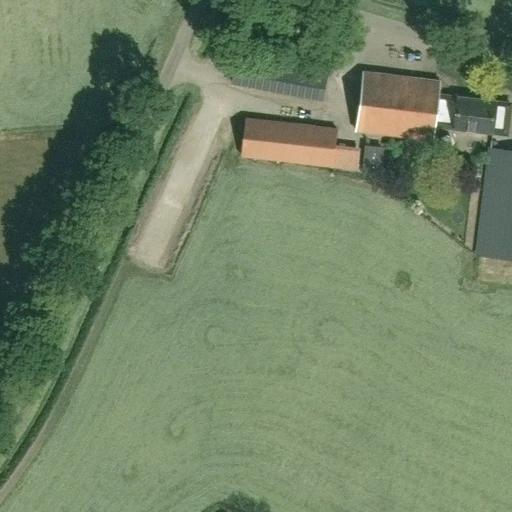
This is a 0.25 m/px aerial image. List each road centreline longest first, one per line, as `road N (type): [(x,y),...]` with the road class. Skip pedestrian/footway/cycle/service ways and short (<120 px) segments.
road 1 (unclassified): [(0,414),(196,0)]
road 2 (unclassified): [(511,51),(336,0)]
